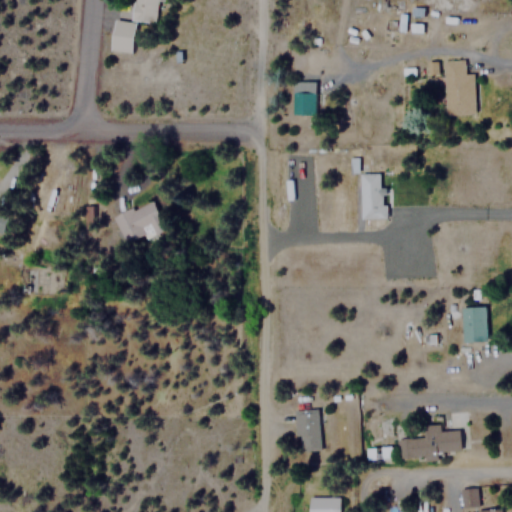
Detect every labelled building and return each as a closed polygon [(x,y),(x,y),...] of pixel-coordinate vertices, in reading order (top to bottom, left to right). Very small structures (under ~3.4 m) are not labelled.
[(158,0),(133,0),(131,19),(156,23),(158,0)] [(133,52),(136,22),(114,20),(111,50),(133,52)] [(441,60),(442,114),(473,113),(472,73),(463,73),(463,60),(441,60)] [(428,61),(428,75),(439,74),(438,61),(428,61)] [(291,80),(291,113),(314,113),(314,80),(291,80)] [(382,217),(382,179),(359,179),(359,217),(382,217)] [(164,228),(151,197),(111,214),(124,245),(164,228)] [(0,230),(12,212),(1,205),(0,206),(0,230)] [(485,305),(459,305),(460,341),(486,341),(485,305)] [(317,409),(294,409),(294,451),(318,450),(317,409)] [(458,431),(394,433),(395,459),(435,458),(435,451),(459,450),(458,431)] [(338,511),(338,496),(307,496),(307,511),(338,511)]
